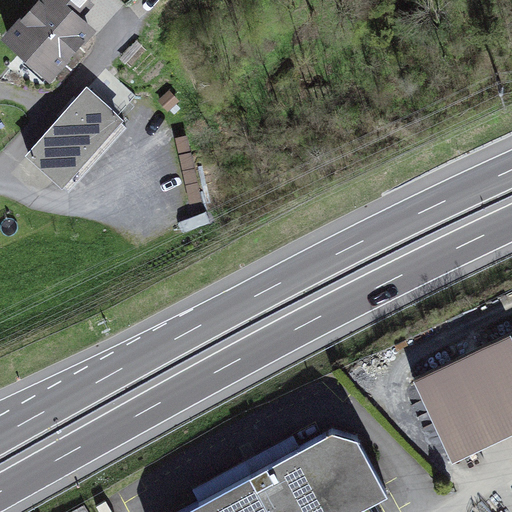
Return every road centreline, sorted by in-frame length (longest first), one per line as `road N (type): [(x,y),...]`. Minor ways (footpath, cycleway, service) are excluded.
road 1 (motorway): [(0,493),(511,223)]
road 2 (motorway): [(511,169),(204,322),(0,436)]
road 3 (residential): [(0,160),(146,3)]
